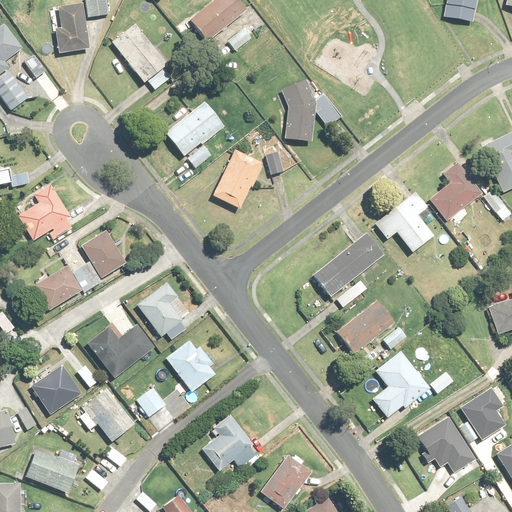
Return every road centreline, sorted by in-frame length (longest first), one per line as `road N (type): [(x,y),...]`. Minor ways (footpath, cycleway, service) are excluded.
road 1 (residential): [(511,68),(455,99),(217,286)]
road 2 (residential): [(217,286),(388,511)]
road 3 (residential): [(143,192),(97,179),(63,134),(75,110),(90,114),(139,178)]
